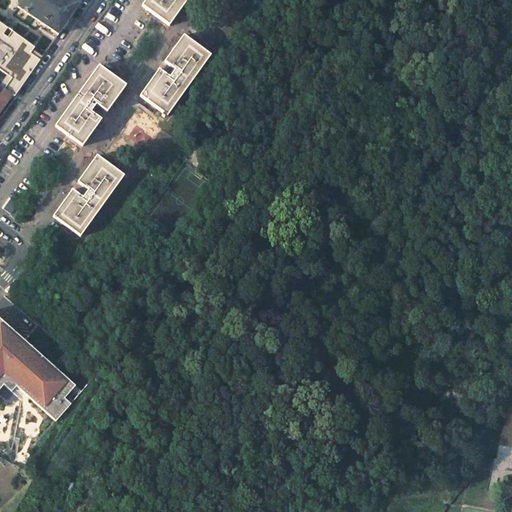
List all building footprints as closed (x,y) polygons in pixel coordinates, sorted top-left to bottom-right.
[(79,5),(72,0),(26,0),(20,9),(58,35),(79,5)] [(145,0),(141,6),(169,26),(188,0),(187,0),(145,0)] [(40,61),(30,54),(33,50),(35,48),(0,23),(0,70),(9,77),(13,79),(4,92),(10,97),(13,98),(40,61)] [(212,56),(184,36),(165,63),(170,66),(164,75),(159,71),(141,97),(169,116),(212,56)] [(30,54),(40,61),(42,57),(33,50),(30,54)] [(127,85),(99,66),(55,127),(83,147),(102,120),(96,116),(101,109),(107,113),(127,85)] [(13,79),(9,77),(0,89),(4,92),(13,79)] [(0,111),(5,105),(10,97),(4,92),(0,89),(0,111)] [(62,163),(52,156),(48,162),(58,169),(62,163)] [(124,177),(97,158),(78,184),(83,187),(78,195),(72,192),(53,218),(80,238),(124,177)] [(76,385),(0,319),(0,389),(4,385),(11,391),(15,387),(57,421),(70,405),(64,399),(76,385)] [(207,372),(188,362),(153,435),(172,445),(207,372)]
